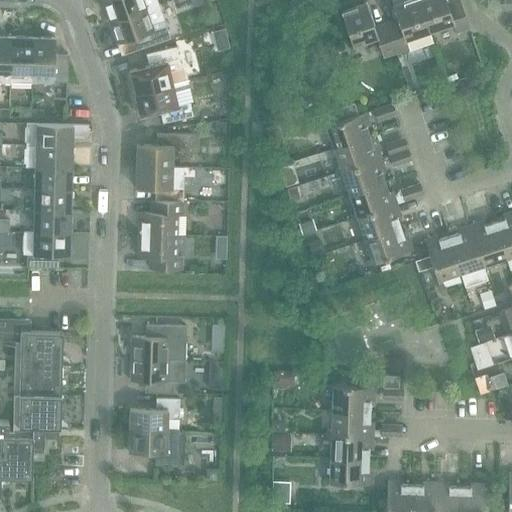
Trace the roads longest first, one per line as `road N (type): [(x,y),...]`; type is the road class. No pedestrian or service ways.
road 1 (residential): [(96,511),(109,123),(66,0)]
road 2 (residential): [(511,175),(457,192),(441,187),(410,101)]
